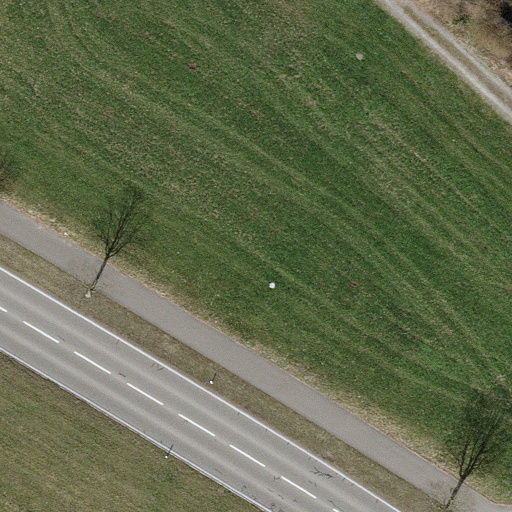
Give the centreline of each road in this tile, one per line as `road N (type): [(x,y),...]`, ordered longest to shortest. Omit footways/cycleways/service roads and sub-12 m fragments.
road 1 (secondary): [(0,312),(328,511)]
road 2 (track): [(511,108),(392,0)]
